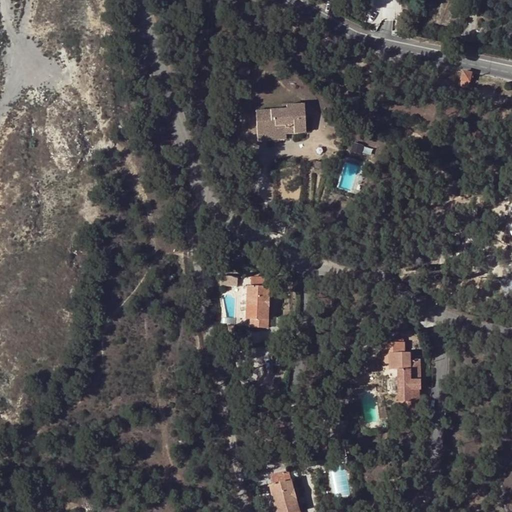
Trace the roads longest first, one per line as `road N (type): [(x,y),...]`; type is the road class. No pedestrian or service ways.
road 1 (residential): [(240,511),(208,335),(123,0)]
road 2 (residential): [(139,0),(195,187),(217,216),(304,261)]
road 3 (residential): [(317,511),(296,412),(304,261)]
road 4 (residential): [(291,0),(374,40),(511,72)]
road 5 (residential): [(427,511),(437,346),(431,314)]
road 6 (residential): [(304,261),(395,289),(431,314)]
